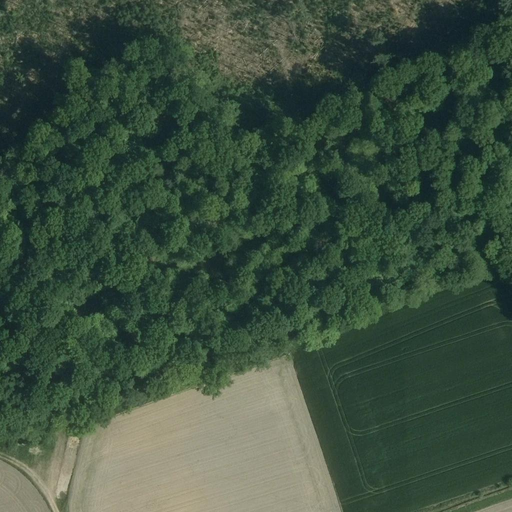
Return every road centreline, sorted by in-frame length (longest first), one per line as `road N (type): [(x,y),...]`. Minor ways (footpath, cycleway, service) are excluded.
road 1 (track): [(57,427),(497,260)]
road 2 (track): [(369,310),(319,149)]
